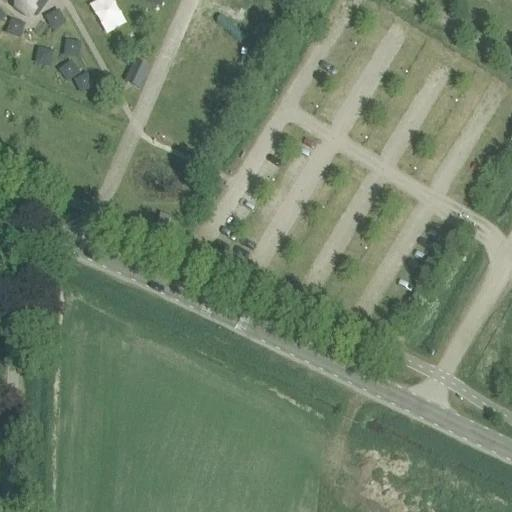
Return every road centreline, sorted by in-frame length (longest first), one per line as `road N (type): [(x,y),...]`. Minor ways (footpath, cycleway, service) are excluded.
road 1 (tertiary): [(419,404),(22,220)]
road 2 (residential): [(22,220),(7,511)]
road 3 (unclassified): [(511,249),(419,404)]
